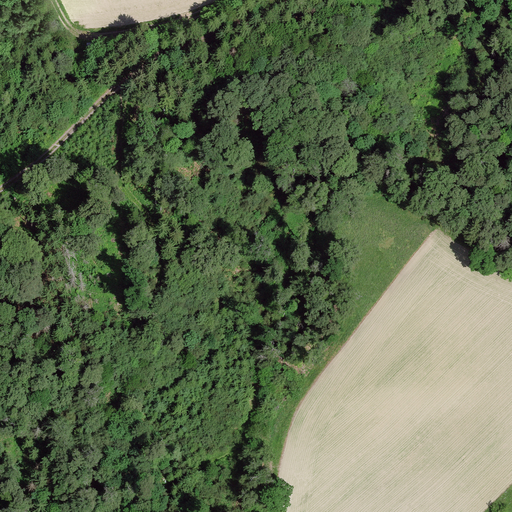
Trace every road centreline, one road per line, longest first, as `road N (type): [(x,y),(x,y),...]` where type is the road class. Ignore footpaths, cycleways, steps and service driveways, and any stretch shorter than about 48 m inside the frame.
road 1 (track): [(136,74),(124,99),(120,177),(150,222),(161,270),(132,333),(90,488),(91,511)]
road 2 (track): [(54,0),(68,26),(85,35),(167,25),(237,0)]
road 3 (track): [(136,74),(181,48),(308,0)]
road 4 (track): [(0,186),(136,74)]
road 5 (track): [(118,511),(232,449),(274,442)]
